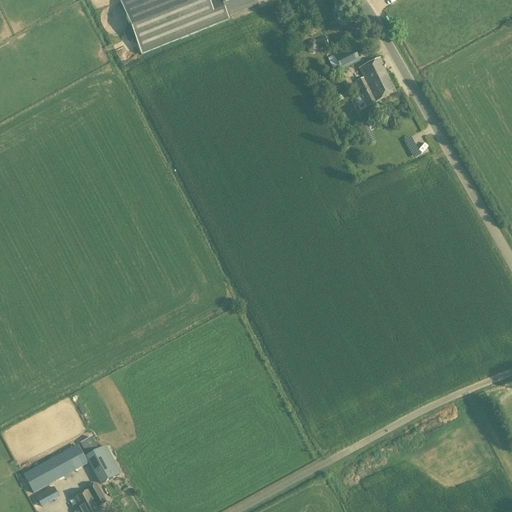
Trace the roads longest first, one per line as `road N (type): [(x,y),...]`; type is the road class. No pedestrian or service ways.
road 1 (unclassified): [(511,371),(235,511)]
road 2 (unclassified): [(511,264),(361,0)]
